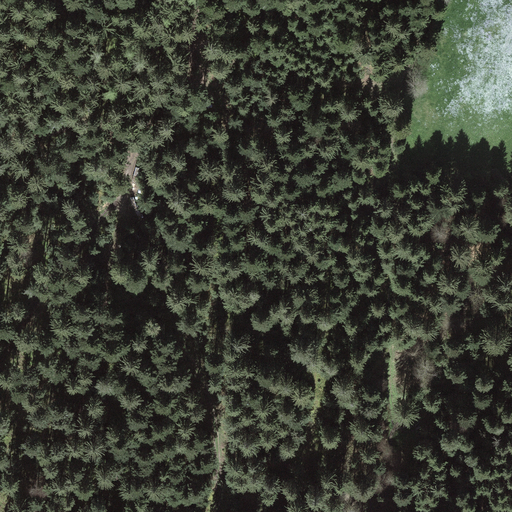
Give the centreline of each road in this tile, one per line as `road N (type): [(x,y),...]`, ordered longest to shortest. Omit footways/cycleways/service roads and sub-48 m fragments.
road 1 (track): [(439,0),(396,181),(393,417),(408,430),(424,423),(511,333)]
road 2 (track): [(35,511),(91,375),(121,191),(206,0)]
road 3 (track): [(140,146),(215,442),(211,511)]
road 4 (track): [(0,147),(155,110)]
